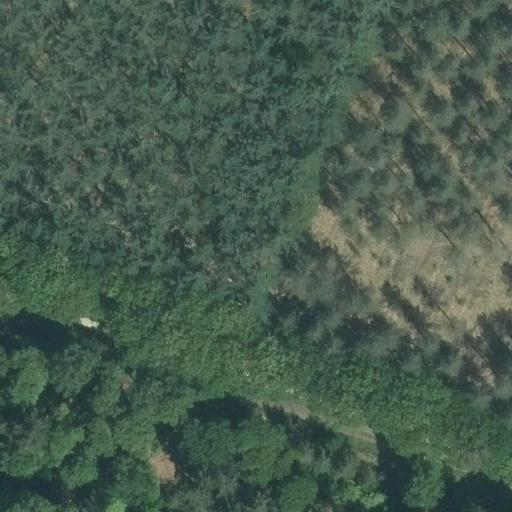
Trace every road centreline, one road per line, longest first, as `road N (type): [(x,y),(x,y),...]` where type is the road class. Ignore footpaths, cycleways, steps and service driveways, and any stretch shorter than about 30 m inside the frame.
road 1 (track): [(0,305),(511,486)]
road 2 (track): [(224,365),(377,0)]
